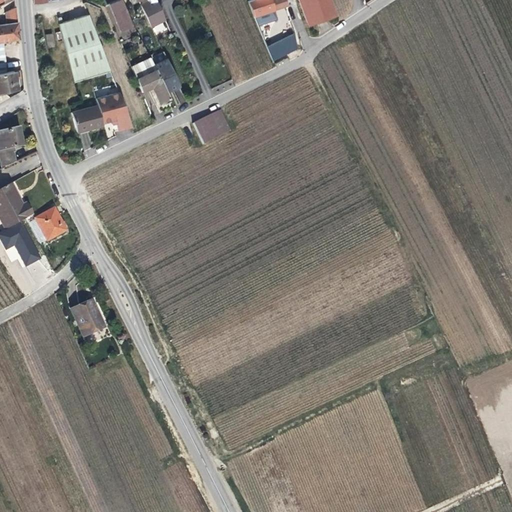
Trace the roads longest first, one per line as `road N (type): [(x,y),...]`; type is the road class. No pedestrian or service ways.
road 1 (secondary): [(229,511),(62,178)]
road 2 (residential): [(62,178),(305,52)]
road 3 (track): [(97,246),(0,318)]
